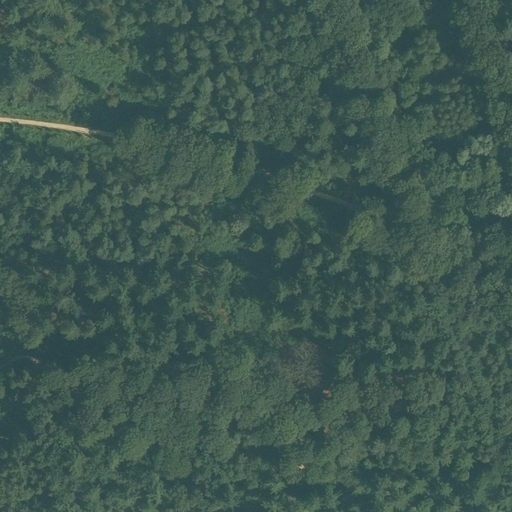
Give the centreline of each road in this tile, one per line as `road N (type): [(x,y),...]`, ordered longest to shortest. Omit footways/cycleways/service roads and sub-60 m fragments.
road 1 (track): [(0,259),(31,349),(67,391),(112,428),(189,458),(241,469),(348,460),(430,438),(484,411)]
road 2 (track): [(0,119),(222,159),(418,230)]
road 3 (track): [(332,0),(441,290)]
road 4 (track): [(441,290),(501,456),(511,467)]
